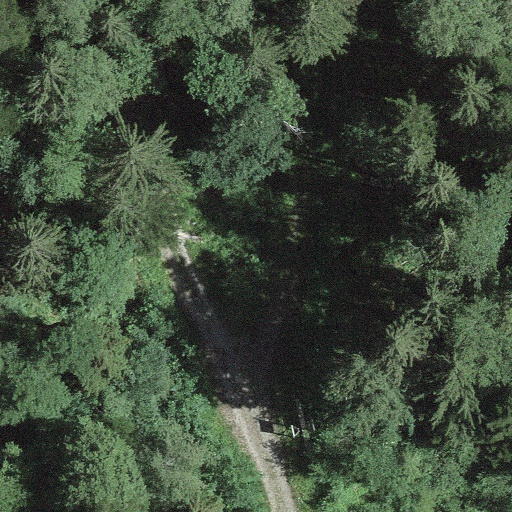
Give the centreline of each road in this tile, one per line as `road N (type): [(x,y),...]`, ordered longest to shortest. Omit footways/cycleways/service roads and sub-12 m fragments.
road 1 (track): [(283,511),(247,404),(179,280),(141,135),(136,0)]
road 2 (track): [(247,404),(321,193),(345,0)]
